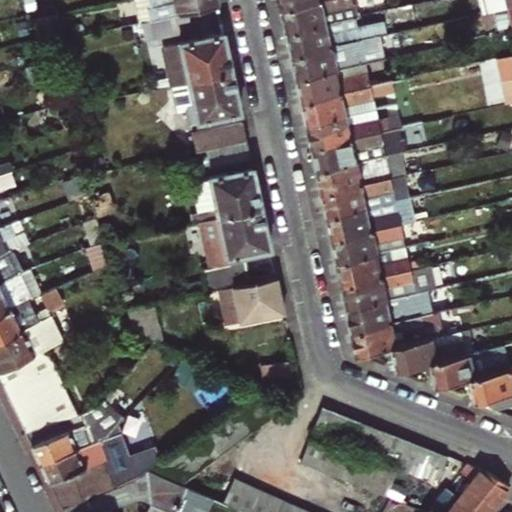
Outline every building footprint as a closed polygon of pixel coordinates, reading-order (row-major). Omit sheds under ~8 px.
[(183,11),(215,4),(214,0),(139,0),(140,6),(145,5),(148,19),(155,17),(183,11)] [(275,0),(278,8),(315,0),(275,0)] [(353,16),(349,0),(315,0),(278,8),(283,31),(353,16)] [(505,6),(504,0),(483,0),(487,10),(488,10),(505,6)] [(505,6),(488,10),(494,32),(510,28),(505,6)] [(187,27),(183,11),(155,17),(158,30),(159,33),(187,27)] [(58,24),(56,13),(34,18),(39,40),(51,37),(49,26),(58,24)] [(288,55),(376,35),(384,33),(381,20),(356,26),(353,16),(283,31),(288,55)] [(146,33),(158,30),(155,17),(148,19),(143,20),(146,33)] [(511,37),(510,29),(499,32),(504,54),(511,52),(511,37)] [(230,71),(221,32),(162,44),(170,84),(230,71)] [(379,47),(376,35),(288,55),(292,77),(363,62),(361,51),(379,47)] [(511,52),(504,54),(500,55),(496,56),(501,81),(509,79),(511,78),(511,52)] [(42,58),(20,64),(27,85),(49,79),(42,58)] [(297,100),(379,82),(377,72),(366,75),(363,62),(292,77),(297,100)] [(236,98),(230,71),(170,84),(152,88),(155,97),(155,99),(172,96),(173,96),(172,93),(187,90),(194,120),(194,121),(239,112),(236,98)] [(384,81),(379,82),(297,100),(302,124),(343,115),(373,108),(371,98),(370,94),(386,91),(384,81)] [(144,99),(155,97),(152,88),(142,90),(144,99)] [(302,124),(308,147),(378,131),(375,118),(345,124),(343,115),(302,124)] [(240,120),(196,130),(200,149),(245,139),(240,120)] [(351,151),(380,144),(386,143),(384,134),(379,135),(378,131),(308,147),(313,170),(353,161),(351,151)] [(248,157),(245,143),(217,150),(220,164),(248,157)] [(353,161),(382,154),(380,144),(351,151),(353,161)] [(511,155),(511,148),(501,151),(502,158),(511,155)] [(383,154),(382,154),(353,161),(313,170),(317,192),(382,178),(388,177),(383,154)] [(0,182),(20,177),(16,166),(5,170),(0,171),(0,182)] [(259,207),(250,166),(206,176),(206,178),(188,182),(194,212),(189,213),(191,222),(199,220),(259,207)] [(382,178),(317,192),(322,215),(388,201),(382,178)] [(407,197),(388,201),(322,215),(327,238),(393,224),(410,220),(412,220),(407,197)] [(269,254),(259,207),(199,220),(201,229),(217,226),(226,264),(210,267),(198,270),(203,290),(213,288),(229,285),(248,281),(243,260),(269,254)] [(94,216),(86,219),(94,242),(97,242),(102,241),(94,216)] [(0,252),(6,250),(1,239),(23,229),(18,218),(0,224),(0,252)] [(393,224),(327,238),(332,261),(398,247),(393,224)] [(91,270),(104,264),(97,242),(94,242),(82,247),(91,270)] [(405,255),(398,247),(332,261),(337,284),(408,269),(405,255)] [(0,281),(17,273),(6,250),(0,252),(0,281)] [(405,255),(408,269),(420,266),(417,253),(405,255)] [(423,279),(420,266),(408,269),(337,284),(342,307),(383,298),(381,287),(423,279)] [(0,311),(29,297),(17,273),(0,281),(0,311)] [(282,311),(274,276),(248,281),(229,285),(237,321),(282,311)] [(62,299),(56,285),(42,291),(48,305),(62,299)] [(237,321),(229,285),(213,288),(222,324),(237,321)] [(42,291),(29,297),(0,311),(0,338),(52,313),(48,305),(42,291)] [(415,302),(413,291),(383,298),(342,307),(347,331),(430,313),(427,299),(415,302)] [(126,307),(132,336),(163,344),(153,301),(126,307)] [(450,308),(430,313),(347,331),(350,342),(353,353),(388,346),(393,345),(391,335),(421,328),(420,325),(437,321),(437,323),(452,320),(450,308)] [(64,337),(52,313),(0,338),(0,367),(44,347),(64,337)] [(393,345),(423,338),(421,328),(391,335),(393,345)] [(462,354),(457,331),(423,338),(393,345),(388,346),(394,369),(427,361),(462,354)] [(511,366),(511,350),(510,343),(462,354),(427,361),(432,384),(467,377),(511,366)] [(0,367),(0,381),(23,429),(77,415),(44,347),(0,367)] [(511,366),(467,377),(472,400),(494,409),(511,405),(511,366)] [(260,388),(150,469),(181,483),(278,410),(260,388)] [(324,438),(335,411),(321,406),(311,433),(324,438)] [(81,414),(84,423),(30,442),(39,461),(105,435),(99,422),(98,418),(93,408),(81,414)] [(336,443),(347,416),(335,411),(324,438),(336,443)] [(30,442),(84,423),(81,414),(77,415),(23,429),(30,442)] [(118,420),(105,435),(39,461),(48,479),(100,459),(95,446),(109,438),(113,441),(130,421),(123,415),(118,420)] [(349,448),(359,421),(347,416),(336,443),(349,448)] [(361,452),(372,425),(359,421),(349,448),(361,452)] [(374,457),(384,431),(372,425),(361,452),(374,457)] [(386,462),(396,435),(384,431),(374,457),(386,462)] [(399,467),(409,440),(396,435),(386,462),(399,467)] [(308,438),(298,462),(385,495),(394,472),(308,438)] [(399,467),(411,472),(421,445),(409,440),(399,467)] [(421,445),(411,472),(422,477),(433,450),(421,445)] [(446,455),(433,450),(422,477),(435,482),(437,478),(439,471),(446,455)] [(114,489),(100,459),(48,479),(51,486),(62,507),(114,489)] [(481,467),(460,493),(485,511),(487,511),(508,485),(481,467)] [(64,510),(64,511),(98,511),(109,509),(143,500),(149,503),(161,509),(167,511),(171,511),(185,485),(181,483),(150,469),(130,483),(125,485),(114,489),(62,507),(64,510)] [(446,474),(439,471),(437,478),(443,480),(446,474)] [(233,477),(222,501),(246,511),(313,511),(295,504),(233,477)] [(485,511),(460,493),(451,505),(440,496),(429,511),(430,511),(485,511)] [(159,511),(161,509),(149,503),(145,511),(159,511)]
